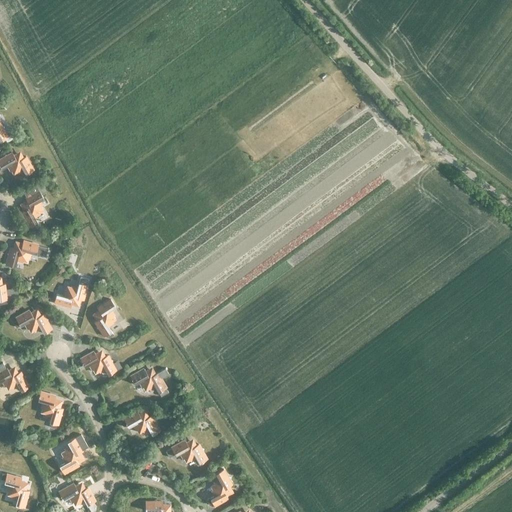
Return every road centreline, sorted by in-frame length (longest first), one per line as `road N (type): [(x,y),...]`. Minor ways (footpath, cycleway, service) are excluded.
road 1 (unclassified): [(511,205),(440,149),(305,0)]
road 2 (residential): [(109,479),(99,428),(57,359)]
